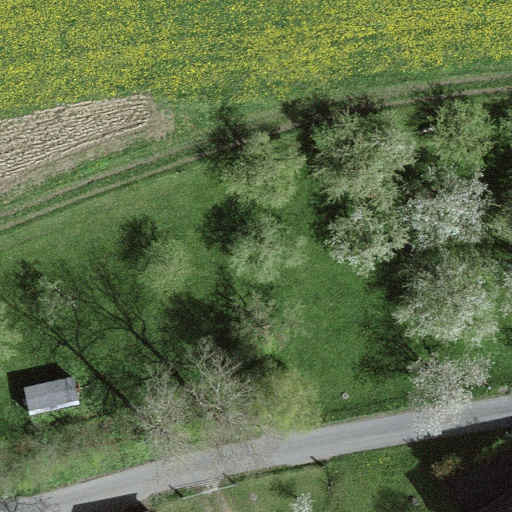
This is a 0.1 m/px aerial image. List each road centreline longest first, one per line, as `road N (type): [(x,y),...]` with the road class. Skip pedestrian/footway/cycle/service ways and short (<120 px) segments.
road 1 (track): [(511,82),(305,113),(0,220)]
road 2 (unclassified): [(511,409),(286,447),(30,511)]
